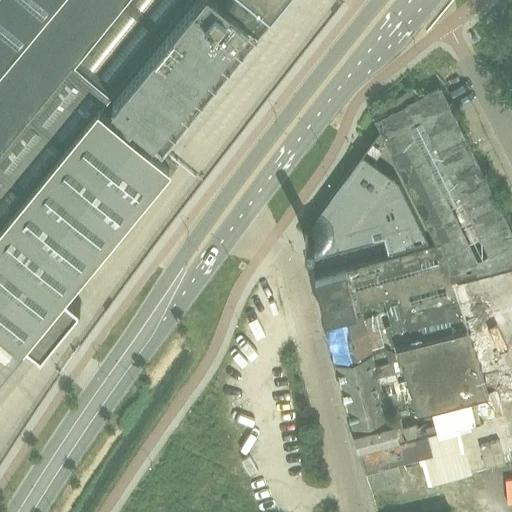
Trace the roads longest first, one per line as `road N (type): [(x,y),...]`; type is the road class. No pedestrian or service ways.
road 1 (secondary): [(382,0),(258,151),(167,283),(156,317)]
road 2 (residential): [(354,511),(297,272),(234,219)]
road 3 (secondary): [(234,219),(359,61),(420,0)]
road 4 (secondary): [(27,511),(156,317)]
road 5 (secondary): [(156,317),(234,219)]
